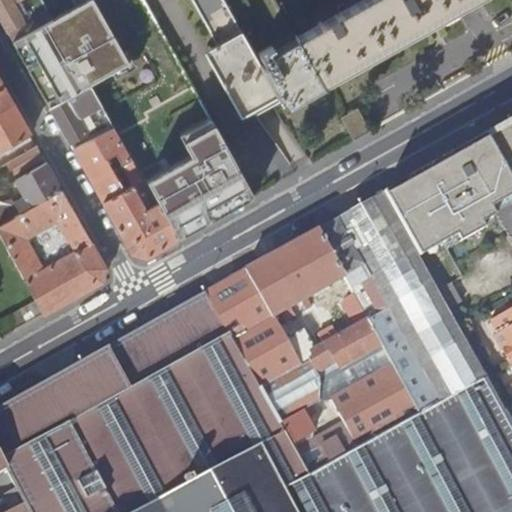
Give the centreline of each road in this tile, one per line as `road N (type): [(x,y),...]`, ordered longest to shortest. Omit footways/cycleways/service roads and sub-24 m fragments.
road 1 (secondary): [(457,112),(137,291)]
road 2 (residential): [(137,291),(0,51)]
road 3 (secondary): [(137,291),(0,368)]
